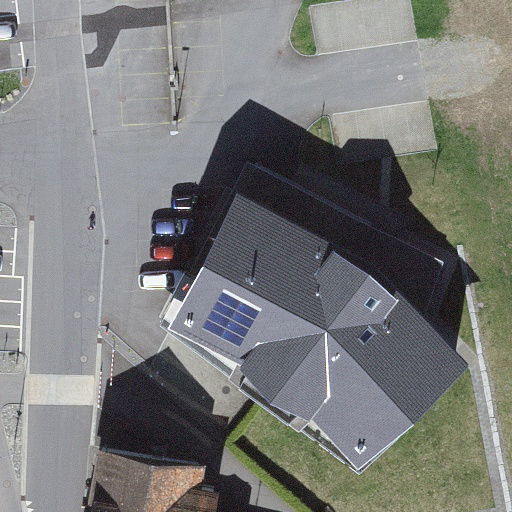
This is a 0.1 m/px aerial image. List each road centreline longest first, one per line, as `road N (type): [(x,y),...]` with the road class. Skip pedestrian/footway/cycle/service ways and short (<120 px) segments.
road 1 (residential): [(58,154),(181,150),(237,114),(256,61),(257,0)]
road 2 (residential): [(277,511),(201,440),(111,398),(55,389)]
road 3 (residential): [(55,389),(58,154)]
road 4 (residential): [(44,511),(55,389)]
